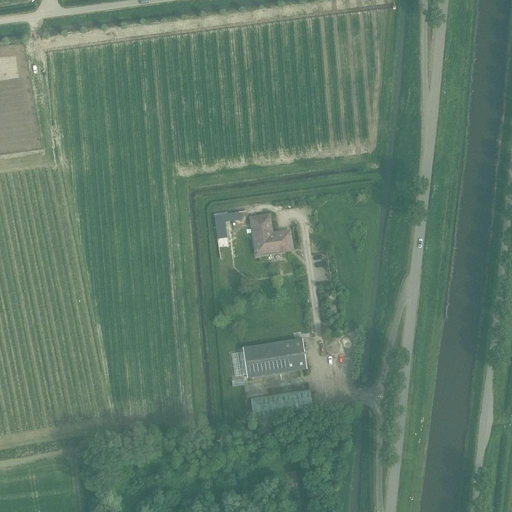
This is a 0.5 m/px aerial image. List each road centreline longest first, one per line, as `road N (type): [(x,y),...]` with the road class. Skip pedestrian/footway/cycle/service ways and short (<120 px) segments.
road 1 (unclassified): [(389,511),(429,138)]
road 2 (unclassified): [(473,511),(511,171)]
road 3 (track): [(167,454),(182,482),(300,461),(309,511)]
road 4 (unclassified): [(0,20),(158,0)]
road 5 (track): [(31,16),(54,160)]
road 6 (unclassified): [(429,138),(443,0)]
road 7 (unclassified): [(429,138),(423,0)]
